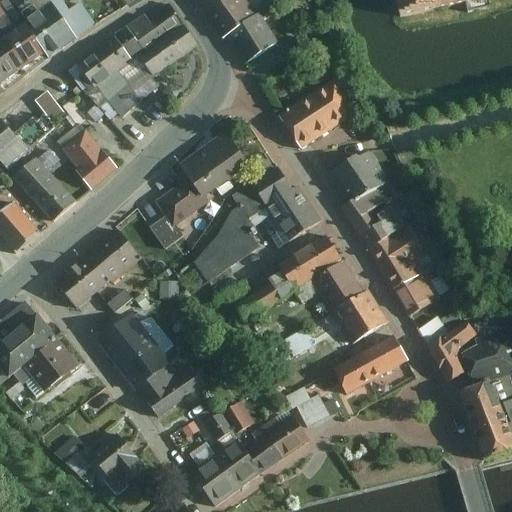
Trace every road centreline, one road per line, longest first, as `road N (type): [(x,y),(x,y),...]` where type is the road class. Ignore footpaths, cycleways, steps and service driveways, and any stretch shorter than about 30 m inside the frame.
road 1 (residential): [(480,511),(413,346),(305,176),(217,77)]
road 2 (residential): [(19,271),(202,511)]
road 3 (residential): [(19,271),(189,119),(217,77)]
road 4 (residential): [(0,102),(152,0)]
